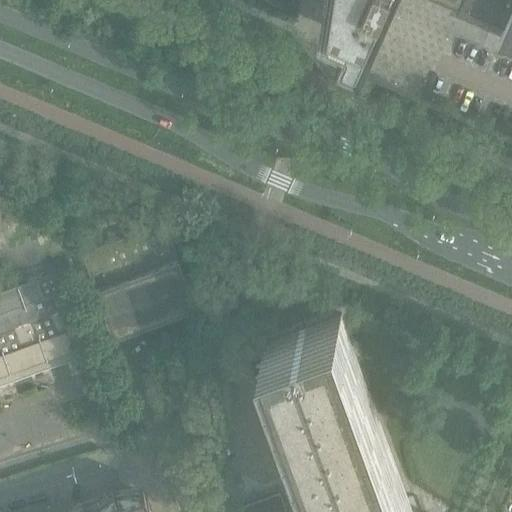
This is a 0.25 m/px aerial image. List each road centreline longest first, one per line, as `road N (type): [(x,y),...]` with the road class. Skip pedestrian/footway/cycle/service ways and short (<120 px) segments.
road 1 (secondary): [(0,51),(166,121),(276,182),(371,210),(511,272)]
road 2 (secondary): [(511,229),(344,149),(248,121),(0,13)]
road 3 (unclassified): [(182,511),(164,477),(125,465),(0,504)]
